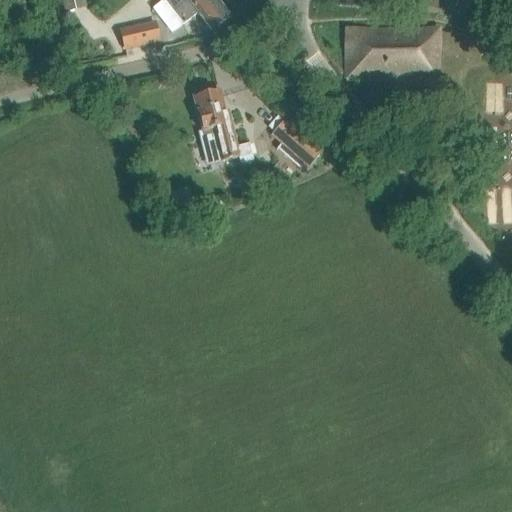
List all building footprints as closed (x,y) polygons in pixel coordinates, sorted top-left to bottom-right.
[(74,0),(61,0),(65,14),(77,11),(74,0)] [(229,17),(215,0),(165,0),(183,25),(198,14),(212,31),(229,17)] [(155,23),(121,31),(125,51),(159,43),(155,23)] [(438,80),(439,31),(346,31),(346,80),(438,80)] [(219,92),(194,99),(202,132),(211,129),(221,165),(223,165),(240,161),(241,165),(253,162),(249,144),(237,148),(228,112),(224,113),(219,92)] [(286,121),(273,136),(281,144),(276,149),(301,171),(306,166),(308,168),(322,153),(286,121)]
